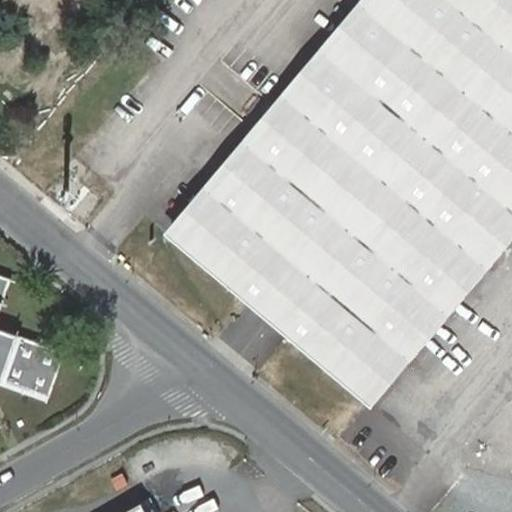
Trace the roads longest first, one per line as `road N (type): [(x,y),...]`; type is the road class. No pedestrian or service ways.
road 1 (unclassified): [(0,197),(201,368)]
road 2 (unclassified): [(0,486),(170,394),(201,368)]
road 3 (unclassified): [(201,368),(373,511)]
